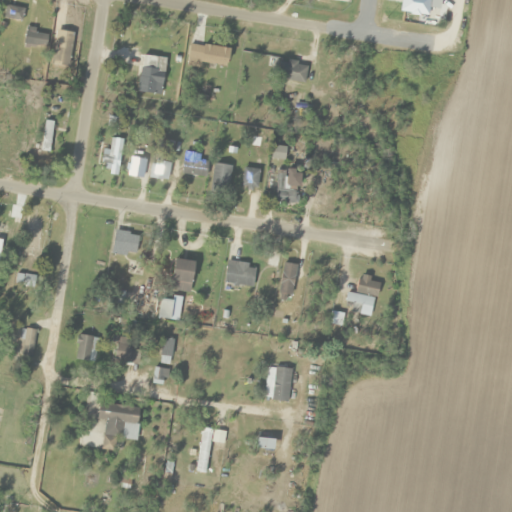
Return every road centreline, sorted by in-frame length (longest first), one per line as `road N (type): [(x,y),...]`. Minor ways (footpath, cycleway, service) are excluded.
road 1 (residential): [(391,246),(0,184)]
road 2 (residential): [(43,372),(99,0)]
road 3 (residential): [(428,43),(144,0)]
